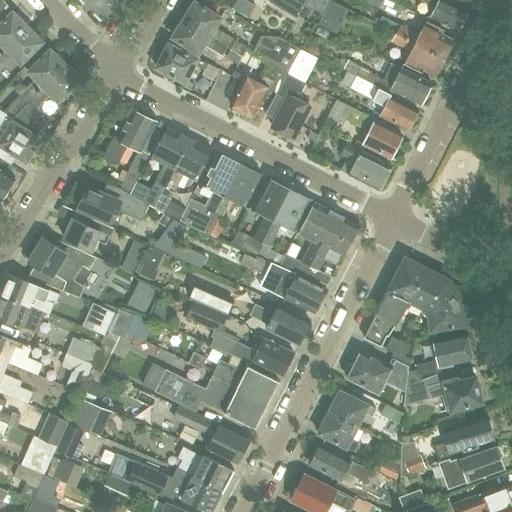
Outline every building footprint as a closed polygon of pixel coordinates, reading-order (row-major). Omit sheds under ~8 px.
[(107,19),(120,7),(124,5),(126,2),(125,1),(126,0),(97,0),(92,5),(97,10),(95,11),(103,19),(105,17),(107,19)] [(221,0),(248,17),(256,5),(248,0),(221,0)] [(268,0),(295,17),(303,5),(294,0),(268,0)] [(349,9),(331,0),(319,23),(337,32),(349,9)] [(403,5),(392,0),(381,0),(378,7),(397,17),(403,5)] [(468,10),(451,1),(449,0),(423,0),(436,7),(431,16),(458,30),(468,10)] [(220,17),(212,12),(195,1),(193,4),(191,3),(186,12),(188,13),(184,19),(228,46),(233,37),(215,25),(220,17)] [(0,55),(28,27),(23,22),(25,20),(17,12),(15,14),(13,12),(0,24),(0,55)] [(222,55),(228,46),(184,19),(181,24),(179,23),(173,32),(175,33),(173,36),(198,52),(204,43),(222,55)] [(444,57),(453,39),(442,33),(444,30),(426,21),(420,34),(400,24),(396,33),(444,57)] [(21,62),(28,55),(42,41),(40,38),(42,37),(34,29),(32,31),(28,27),(0,55),(0,68),(14,55),(21,62)] [(435,75),(444,57),(396,33),(392,40),(412,50),(405,64),(422,73),(424,69),(435,75)] [(289,69),(301,48),(281,36),(261,34),(254,50),(271,60),(281,65),(289,69)] [(238,40),(237,39),(231,48),(236,51),(243,55),(248,46),(238,40)] [(194,64),(197,58),(187,52),(169,43),(163,54),(161,53),(156,62),(158,64),(157,66),(175,75),(176,76),(175,79),(182,82),(183,80),(185,81),(194,64)] [(307,49),(319,55),(321,51),(319,46),(315,44),(309,45),(307,49)] [(242,57),(243,55),(236,51),(231,48),(226,57),(237,64),(242,57)] [(288,73),(301,80),(314,55),(319,57),(301,48),(289,69),(288,73)] [(28,100),(65,63),(60,59),(62,57),(55,50),(53,52),(50,49),(29,70),(37,78),(22,93),(28,100)] [(264,101),(270,90),(277,93),(279,88),(288,73),(289,69),(281,65),(271,60),(260,82),(246,75),(231,104),(234,105),(235,109),(240,111),(243,110),(254,115),(262,100),(264,101)] [(383,78),(370,72),(347,60),(342,68),(356,76),(356,75),(390,92),(392,89),(420,103),(431,82),(391,61),(383,78)] [(206,62),(203,68),(201,74),(212,79),(218,68),(206,62)] [(68,91),(67,91),(80,78),(77,76),(79,74),(72,67),(70,69),(65,63),(28,100),(13,116),(39,134),(50,117),(38,105),(51,92),(59,100),(61,97),(62,98),(66,95),(68,91)] [(306,82),(301,80),(288,73),(279,88),(277,93),(287,98),(272,126),(277,129),(278,132),(285,136),(289,135),(294,137),(310,105),(298,99),(306,82)] [(392,93),(390,92),(356,75),(356,76),(350,87),(385,105),(380,114),(408,128),(418,109),(392,95),(392,93)] [(343,114),(348,104),(336,97),(327,114),(337,119),(340,113),(343,114)] [(385,125),(386,123),(348,104),(343,114),(371,129),(363,143),(390,157),(391,155),(394,156),(400,143),(398,142),(402,134),(385,125)] [(16,123),(13,121),(15,118),(0,108),(0,128),(6,132),(0,141),(0,143),(26,160),(28,157),(30,158),(36,149),(34,147),(40,137),(35,135),(16,123)] [(142,151),(148,139),(157,121),(133,109),(118,138),(114,136),(104,156),(117,163),(127,143),(137,148),(118,187),(130,193),(149,154),(142,151)] [(155,207),(189,137),(167,126),(152,156),(167,164),(147,203),(149,204),(155,207)] [(197,179),(203,166),(212,148),(189,137),(155,207),(161,211),(181,171),(197,179)] [(390,163),(372,154),(347,142),(341,153),(356,161),(349,174),(359,179),(377,188),(390,163)] [(215,212),(240,163),(218,152),(209,170),(202,183),(217,190),(207,208),(215,212)] [(245,205),(252,192),(261,174),(240,163),(215,212),(211,219),(205,232),(219,238),(228,219),(222,216),(231,198),(245,205)] [(15,178),(0,168),(0,200),(0,201),(7,191),(10,189),(13,185),(13,181),(15,178)] [(268,230),(288,188),(267,177),(251,208),(265,215),(248,249),(257,254),(258,252),(263,242),(269,230),(268,230)] [(130,193),(118,187),(114,184),(109,195),(88,186),(78,207),(117,225),(123,212),(142,221),(149,204),(147,203),(130,193)] [(295,230),(311,199),(288,188),(268,230),(269,230),(263,242),(258,252),(277,262),(280,264),(285,255),(269,247),(281,223),(295,230)] [(187,208),(181,221),(196,228),(205,232),(211,219),(215,212),(207,208),(201,206),(190,201),(188,207),(187,208)] [(308,265),(320,241),(321,242),(337,213),(315,201),(299,232),(313,239),(302,262),(286,253),(285,255),(280,264),(303,275),(308,265)] [(113,228),(108,225),(79,212),(76,219),(73,218),(70,225),(67,225),(63,232),(65,235),(64,237),(92,250),(97,239),(106,243),(113,228)] [(330,247),(344,254),(359,224),(337,213),(321,242),(320,241),(308,265),(303,275),(326,287),(332,275),(319,268),(330,247)] [(57,238),(54,243),(43,236),(29,260),(49,273),(44,282),(76,295),(79,288),(68,281),(80,262),(85,265),(92,254),(57,238)] [(160,251),(148,246),(136,273),(148,279),(160,251)] [(426,310),(456,288),(448,278),(427,267),(405,256),(364,337),(381,346),(388,332),(406,307),(409,300),(423,307),(426,310)] [(138,262),(127,257),(122,268),(133,273),(137,263),(138,262)] [(326,287),(303,275),(280,264),(277,262),(265,286),(284,296),(314,311),(326,287)] [(54,304),(59,293),(8,272),(0,292),(0,293),(29,305),(50,313),(53,304),(54,304)] [(139,279),(127,301),(144,310),(156,288),(139,279)] [(196,300),(227,313),(233,300),(193,283),(188,296),(196,300)] [(431,329),(448,326),(467,324),(464,298),(456,288),(426,310),(429,313),(431,329)] [(25,316),(29,305),(0,293),(0,317),(37,332),(41,323),(25,316)] [(220,330),(227,313),(196,300),(189,317),(220,330)] [(309,319),(308,318),(279,304),(274,313),(257,304),(252,312),(270,321),(267,327),(295,341),(298,343),(309,319)] [(107,332),(116,311),(101,305),(91,330),(105,335),(107,332)] [(116,311),(107,332),(123,338),(133,313),(117,307),(116,311)] [(31,348),(4,336),(0,334),(0,358),(7,362),(37,373),(42,361),(28,356),(31,348)] [(293,351),(285,347),(260,334),(253,347),(238,340),(237,343),(219,335),(215,343),(252,362),(253,359),(282,373),(293,351)] [(470,338),(467,336),(466,334),(435,341),(438,359),(418,364),(419,369),(409,371),(407,384),(441,372),(441,367),(454,364),(454,362),(471,359),(469,347),(472,345),(470,338)] [(385,347),(394,352),(400,340),(391,335),(385,347)] [(66,353),(93,363),(100,348),(71,338),(66,353)] [(394,352),(400,355),(401,353),(406,343),(400,340),(394,352)] [(100,348),(94,361),(106,367),(112,353),(100,348)] [(388,364),(378,359),(360,350),(354,363),(350,364),(347,370),(348,374),(347,376),(379,392),(386,378),(392,382),(406,389),(407,384),(409,371),(409,365),(392,356),(388,364)] [(210,358),(198,352),(192,364),(205,369),(210,358)] [(279,380),(248,364),(223,352),(211,375),(267,403),(279,380)] [(401,353),(400,355),(394,352),(392,356),(409,365),(410,358),(401,353)] [(87,376),(93,363),(66,353),(61,366),(72,370),(67,384),(82,390),(87,376)] [(211,375),(206,386),(151,357),(139,380),(194,409),(199,398),(255,426),(267,403),(211,375)] [(3,373),(7,362),(0,358),(0,389),(29,402),(33,391),(16,384),(18,379),(3,373)] [(457,375),(443,379),(441,372),(407,384),(406,389),(404,405),(446,394),(450,410),(463,406),(482,401),(482,399),(484,398),(481,388),(479,388),(476,375),(458,379),(457,375)] [(87,376),(82,390),(98,396),(104,382),(87,376)] [(376,408),(358,398),(340,389),(336,396),(334,395),(327,408),(358,425),(364,412),(372,416),(376,408)] [(69,418),(68,422),(101,435),(112,409),(80,395),(69,418)] [(392,420),(397,410),(385,404),(380,414),(392,420)] [(249,439),(217,423),(178,407),(173,419),(212,436),(207,446),(237,462),(249,439)] [(350,439),(358,425),(327,408),(319,424),(321,425),(318,432),(354,451),(358,443),(350,439)] [(0,410),(0,420),(7,423),(16,427),(21,416),(12,412),(11,415),(0,410)] [(55,450),(68,422),(51,414),(38,442),(55,450)] [(490,420),(488,420),(487,416),(468,422),(443,430),(447,441),(435,445),(439,458),(475,446),(495,440),(491,429),(492,425),(490,420)] [(84,430),(69,423),(57,450),(71,457),(84,430)] [(45,474),(55,450),(38,442),(37,441),(26,465),(30,467),(45,474)] [(348,458),(338,453),(320,444),(316,452),(313,452),(310,459),(312,461),(310,464),(339,479),(344,469),(366,480),(372,469),(349,457),(348,458)] [(500,446),(497,446),(496,444),(451,459),(450,457),(439,461),(448,486),(468,480),(485,473),(504,467),(500,456),(502,454),(500,446)] [(233,469),(204,454),(203,456),(184,445),(177,457),(182,459),(177,468),(223,490),(234,469),(233,469)] [(177,468),(173,478),(116,453),(108,472),(128,482),(128,481),(158,494),(158,495),(171,500),(174,494),(208,511),(211,511),(222,491),(223,491),(223,490),(177,468)] [(373,467),(400,481),(400,462),(385,454),(379,456),(373,467)] [(409,471),(424,466),(421,455),(405,461),(409,471)] [(63,459),(55,478),(65,482),(73,463),(63,459)] [(45,474),(30,467),(26,465),(23,464),(16,478),(38,488),(45,474)] [(372,469),(366,480),(374,484),(380,473),(372,469)] [(131,483),(110,474),(106,485),(127,494),(131,483)] [(326,486),(323,484),(305,475),(303,478),(300,479),(297,484),(298,488),(293,498),(319,511),(324,511),(332,499),(335,501),(334,503),(350,511),(351,508),(356,500),(327,485),(326,486)] [(0,498),(4,500),(8,490),(0,486),(0,498)] [(486,511),(511,511),(511,487),(511,486),(496,492),(494,488),(453,503),(456,511),(480,511),(485,510),(486,511)] [(420,489),(399,497),(404,509),(425,502),(420,489)] [(53,511),(56,507),(34,497),(27,511),(53,511)] [(356,500),(351,508),(358,511),(366,511),(371,504),(357,497),(356,500)] [(188,511),(167,503),(163,511),(188,511)]
